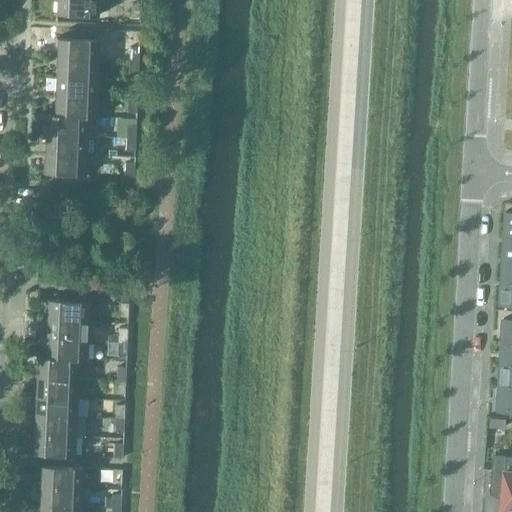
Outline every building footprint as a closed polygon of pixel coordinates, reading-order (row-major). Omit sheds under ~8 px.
[(99,0),(56,0),(56,15),(99,17),(99,0)] [(132,18),(141,19),(141,5),(132,5),(132,18)] [(59,30),(58,38),(93,40),(93,31),(59,30)] [(57,38),(56,58),(99,60),(100,40),(93,40),(58,38),(57,38)] [(130,48),(130,62),(139,62),(140,48),(130,48)] [(56,58),(55,76),(98,78),(99,60),(56,58)] [(139,62),(130,62),(129,75),(138,75),(139,62)] [(55,76),(54,95),(97,97),(98,78),(55,76)] [(129,87),(128,100),(137,100),(138,87),(129,87)] [(54,95),(53,114),(89,116),(89,117),(96,117),(97,97),(54,95)] [(137,100),(128,100),(127,117),(136,118),(137,100)] [(46,114),(45,133),(88,135),(89,117),(89,116),(53,114),(46,114)] [(127,125),(127,139),(136,139),(136,125),(127,125)] [(45,133),(44,153),(87,155),(88,135),(45,133)] [(136,139),(127,139),(126,152),(135,152),(136,139)] [(87,155),(44,153),(43,174),(56,174),(74,175),(86,175),(87,155)] [(125,177),(134,178),(135,164),(126,164),(125,177)] [(56,174),(56,182),(73,182),(74,175),(56,174)] [(74,175),(73,182),(90,183),(90,176),(86,175),(74,175)] [(511,236),(505,236),(503,258),(511,258),(511,236)] [(511,258),(503,258),(502,280),(511,280),(511,258)] [(511,280),(502,280),(501,303),(511,303),(511,280)] [(47,300),(46,320),(89,321),(89,311),(99,311),(100,302),(90,302),(47,300)] [(120,315),(128,315),(129,304),(120,304),(120,315)] [(511,319),(504,319),(502,342),(511,342),(511,319)] [(46,320),(45,338),(88,340),(89,321),(46,320)] [(119,333),(119,341),(128,341),(128,328),(119,328),(119,333)] [(119,341),(119,333),(109,335),(109,341),(119,341)] [(45,338),(44,357),(79,358),(79,361),(87,361),(88,340),(45,338)] [(128,341),(119,341),(118,355),(127,355),(128,341)] [(511,342),(502,342),(501,364),(511,364),(511,342)] [(36,357),(36,376),(78,378),(79,361),(79,358),(44,357),(36,357)] [(511,364),(501,364),(500,386),(511,386),(511,364)] [(118,366),(117,380),(126,380),(126,366),(118,366)] [(36,376),(35,395),(77,397),(87,397),(88,378),(78,378),(36,376)] [(126,380),(117,380),(117,393),(125,393),(126,380)] [(511,386),(500,386),(498,409),(511,409),(511,386)] [(35,395),(34,415),(76,416),(77,397),(35,395)] [(116,405),(116,418),(124,418),(125,405),(116,405)] [(34,415),(33,434),(75,435),(76,416),(34,415)] [(124,418),(116,418),(115,431),(124,432),(124,418)] [(75,435),(33,434),(32,454),(74,456),(75,435)] [(114,458),(123,458),(123,443),(114,443),(114,458)] [(503,495),(501,511),(511,511),(511,457),(494,456),(491,494),(503,495)] [(40,466),(39,486),(82,488),(82,468),(40,466)] [(113,483),(121,483),(122,470),(113,469),(113,483)] [(39,486),(38,505),(81,507),(82,488),(39,486)] [(112,495),(112,509),(120,509),(121,495),(112,495)]
